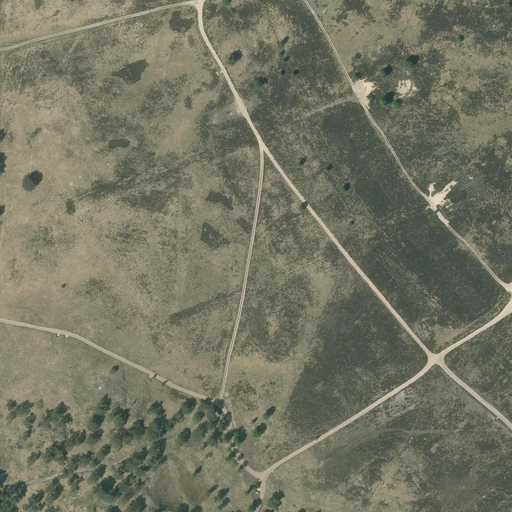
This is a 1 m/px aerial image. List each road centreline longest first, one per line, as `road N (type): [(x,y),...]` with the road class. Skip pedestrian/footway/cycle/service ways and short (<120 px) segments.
road 1 (track): [(304,0),(410,181),(511,289)]
road 2 (track): [(260,143),(256,211),(219,403),(238,459),(262,478)]
road 3 (track): [(260,143),(434,359)]
road 4 (track): [(434,359),(266,472),(253,511)]
road 5 (track): [(0,491),(113,465),(185,429),(231,430)]
road 6 (track): [(0,320),(71,335),(219,403)]
road 7 (track): [(199,0),(0,48)]
road 8 (track): [(200,0),(203,37),(260,143)]
